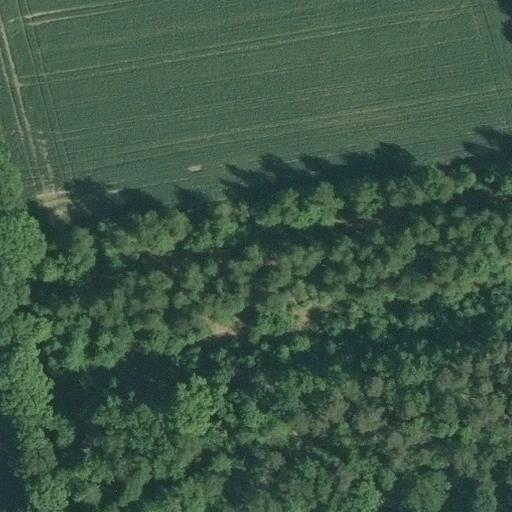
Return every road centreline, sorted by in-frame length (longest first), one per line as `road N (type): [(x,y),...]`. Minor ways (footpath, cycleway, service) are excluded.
road 1 (track): [(0,205),(76,511)]
road 2 (track): [(50,404),(193,395),(289,370)]
